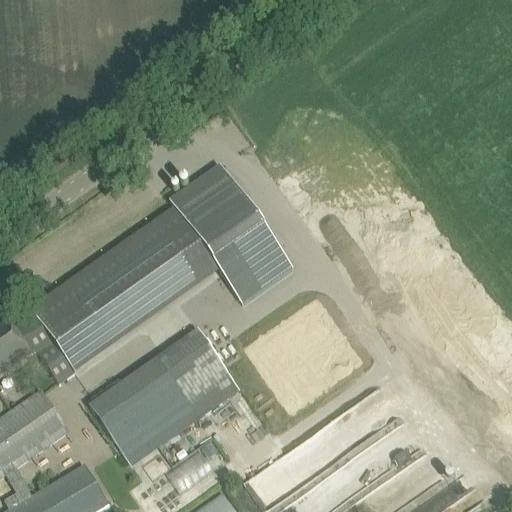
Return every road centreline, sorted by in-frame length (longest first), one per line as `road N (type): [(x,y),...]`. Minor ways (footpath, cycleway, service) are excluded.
road 1 (track): [(138,137),(171,187),(228,149),(398,375),(511,498)]
road 2 (unclassified): [(0,240),(326,0)]
